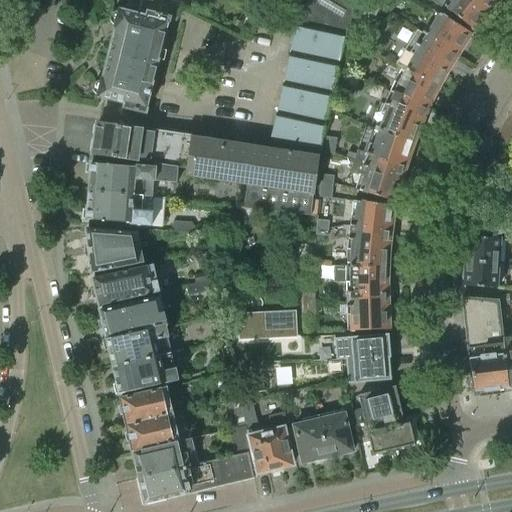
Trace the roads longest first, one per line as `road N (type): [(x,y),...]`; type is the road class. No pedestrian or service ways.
road 1 (residential): [(472,438),(451,411),(431,282),(449,176),(511,54)]
road 2 (residential): [(92,511),(24,250)]
road 3 (residential): [(24,250),(14,390),(0,449)]
